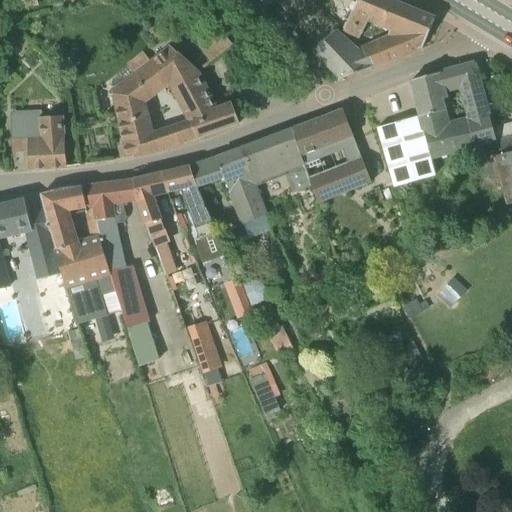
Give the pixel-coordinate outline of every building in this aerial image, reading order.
[(37,0),(18,0),(21,13),(30,12),(29,8),(38,6),(37,0)] [(274,0),(300,24),(314,10),(317,6),(309,0),(274,0)] [(383,31),(393,3),(386,0),(357,0),(343,30),(361,40),(366,29),(373,31),(374,28),(383,31)] [(422,50),(435,20),(393,3),(383,31),(387,33),(390,26),(399,29),(356,49),(377,66),(422,50)] [(336,32),(314,52),(341,80),(377,66),(356,49),(336,32)] [(223,33),(201,50),(210,62),(232,45),(223,33)] [(196,137),(197,138),(239,123),(233,105),(216,111),(195,73),(170,50),(113,92),(130,156),(130,158),(163,150),(183,143),(183,142),(182,142),(176,125),(153,132),(144,104),(169,85),(186,122),(191,119),(197,137),(196,137)] [(496,138),(475,63),(454,69),(459,91),(466,118),(472,143),(496,138)] [(448,98),(447,94),(459,91),(454,69),(411,81),(421,116),(378,128),(394,186),(436,174),(433,160),(474,149),(472,143),(466,118),(450,122),(444,100),(448,98)] [(354,137),(343,110),(291,130),(303,165),(305,164),(306,169),(321,164),(317,151),(340,143),(342,151),(347,162),(309,177),(312,186),(311,186),(319,204),(371,182),(362,159),(353,137),(354,137)] [(44,113),(38,114),(37,111),(10,113),(11,143),(28,143),(30,150),(31,168),(30,168),(30,170),(66,168),(63,119),(45,121),(44,113)] [(242,149),(255,183),(285,172),(293,193),(311,186),(312,186),(309,177),(306,169),(305,164),(303,165),(291,130),(242,149)] [(472,143),(474,149),(481,180),(499,176),(506,204),(511,202),(511,135),(496,140),(496,138),(472,143)] [(255,183),(242,149),(217,158),(225,179),(242,225),(267,216),(255,183)] [(190,167),(162,174),(168,190),(180,187),(200,240),(195,242),(203,264),(225,257),(217,234),(211,221),(198,189),(225,179),(217,158),(190,167)] [(153,244),(154,247),(170,242),(169,241),(163,229),(151,195),(168,190),(162,174),(134,181),(139,201),(141,209),(153,244)] [(118,183),(81,188),(82,189),(84,204),(97,206),(100,236),(115,291),(128,330),(148,323),(130,266),(126,268),(124,262),(114,217),(112,205),(139,201),(134,181),(118,183)] [(74,324),(108,314),(102,296),(115,291),(100,236),(75,241),(67,216),(74,214),(72,207),(84,204),(82,189),(81,188),(67,190),(61,191),(41,196),(45,211),(62,276),(74,324)] [(0,291),(9,289),(3,266),(0,266),(0,238),(32,231),(38,256),(33,258),(38,281),(62,276),(45,211),(28,215),(25,203),(25,200),(0,205),(0,291)] [(466,291),(453,278),(437,295),(442,300),(451,308),(466,291)] [(231,282),(244,316),(252,313),(239,279),(231,282)] [(264,300),(267,295),(263,284),(257,281),(251,281),(243,285),(252,307),(260,304),(264,300)] [(422,311),(416,299),(403,306),(409,318),(410,318),(422,312),(422,311)] [(291,345),(278,319),(262,326),(274,351),(276,355),(292,349),(291,345)] [(186,329),(203,375),(222,368),(206,322),(186,329)] [(255,348),(247,330),(233,336),(241,354),(255,348)] [(80,339),(71,341),(76,360),(87,357),(83,344),(81,338),(80,339)] [(426,365),(413,341),(389,353),(401,378),(426,365)] [(280,411),(263,372),(249,378),(265,417),(280,411)]
